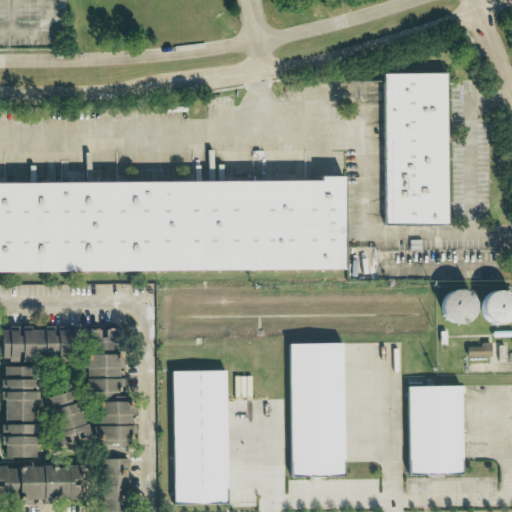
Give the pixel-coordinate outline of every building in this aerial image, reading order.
[(384,75),(448,75),(448,225),(385,225),(384,75)] [(346,178),(347,271),(0,272),(0,182),(322,182),(322,179),(346,178)] [(478,308),(477,302),(474,297),(469,294),(464,292),(458,291),(453,293),(449,297),(446,302),(444,308),(445,313),(448,318),(453,322),(458,324),(464,324),(469,322),(473,319),(476,314),(478,308)] [(511,294),(505,292),(499,292),(494,294),(489,297),(486,303),(485,308),(486,314),(489,320),(494,323),(499,325),(505,325),(511,323),(511,322),(511,294)] [(62,326),(39,326),(39,327),(0,328),(0,361),(63,360),(62,326)] [(83,395),(93,401),(95,421),(93,428),(94,445),(126,443),(129,431),(129,415),(131,415),(130,401),(117,398),(116,392),(119,379),(119,372),(118,367),(116,327),(84,329),(84,334),(81,351),(83,395)] [(489,357),(488,343),(479,343),(479,346),(464,347),(465,358),(489,357)] [(290,344),(345,344),(347,475),(293,476),(290,344)] [(32,457),(31,366),(0,366),(0,434),(0,458),(32,457)] [(174,374),(225,373),(228,504),(177,505),(174,374)] [(409,388),(462,387),(464,474),(412,475),(409,388)] [(41,397),(55,446),(84,437),(70,389),(41,397)] [(122,511),(122,459),(98,459),(98,511),(122,511)] [(0,499),(79,499),(78,465),(0,466),(0,499)]
